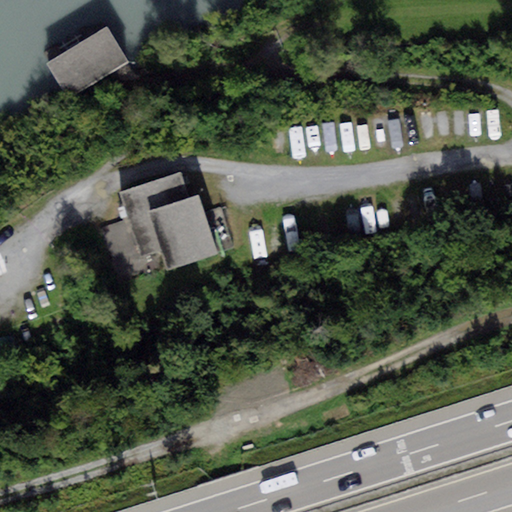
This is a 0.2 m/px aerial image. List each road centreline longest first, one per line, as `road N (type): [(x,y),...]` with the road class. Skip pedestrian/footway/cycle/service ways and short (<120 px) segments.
road 1 (track): [(0,501),(282,418),(511,312)]
road 2 (track): [(511,101),(460,84),(284,72),(271,55),(133,84)]
road 3 (motorway): [(511,421),(232,511)]
